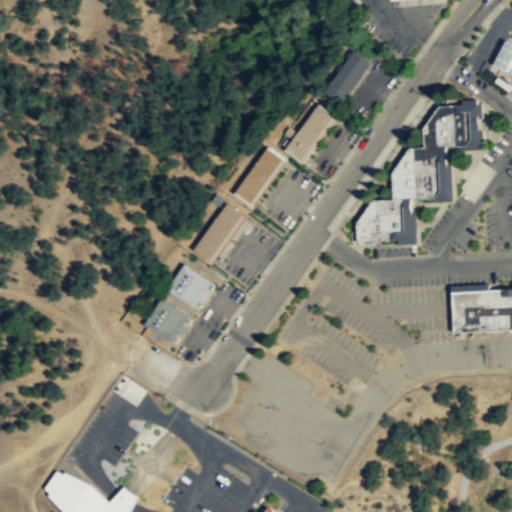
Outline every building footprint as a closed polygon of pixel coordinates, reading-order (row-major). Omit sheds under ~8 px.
[(511,66),(509,71),(495,63),(508,39),(511,41),(511,66)] [(354,49),(372,62),(342,103),(333,97),(324,90),(354,49)] [(301,160),(335,115),(319,103),(286,148),(301,160)] [(448,145),(467,145),(475,138),(473,111),(457,111),(457,104),(441,105),(425,127),(426,146),(448,145)] [(394,199),(393,173),(411,147),(426,146),(448,145),(448,152),(442,152),(440,154),(443,190),(436,197),(405,198),(394,199)] [(284,157),(268,146),(235,192),(251,203),(284,157)] [(407,239),(392,240),(359,241),(358,223),(374,200),(394,199),(405,198),(407,239)] [(244,214),(228,203),(194,249),(210,260),(244,214)] [(185,263),(212,281),(195,307),(167,289),(185,263)] [(456,332),(471,331),(511,329),(511,289),(453,292),(456,332)] [(162,298),(189,316),(171,342),(144,324),(162,298)] [(129,511),(138,495),(137,494),(125,485),(123,484),(109,500),(92,482),(64,469),(63,472),(56,469),(43,487),(48,492),(47,494),(64,511),(129,511)]
